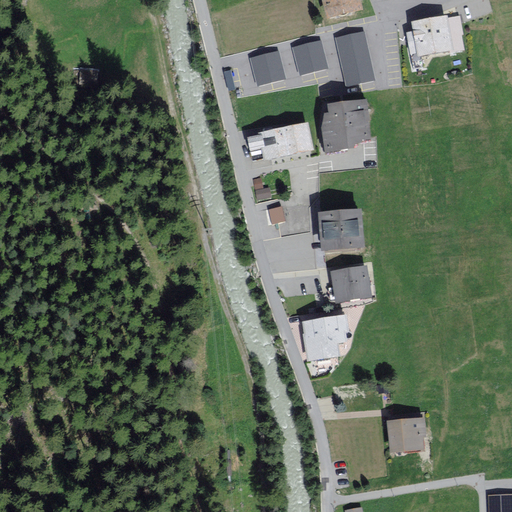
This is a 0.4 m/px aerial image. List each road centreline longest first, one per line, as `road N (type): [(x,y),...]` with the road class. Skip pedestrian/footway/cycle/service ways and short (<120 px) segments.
road 1 (residential): [(199,0),(266,277),(317,419),(328,511)]
road 2 (track): [(149,0),(207,250),(262,427),(259,511)]
